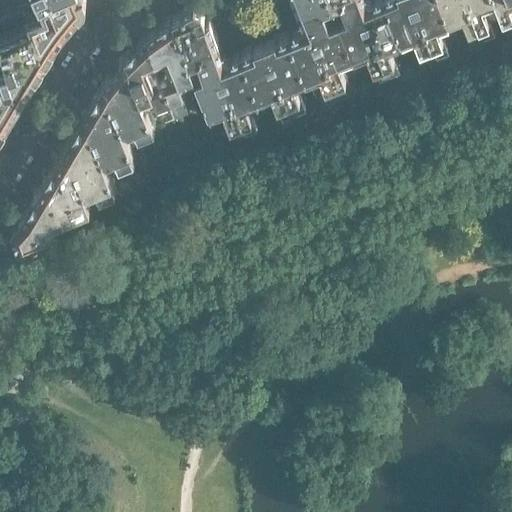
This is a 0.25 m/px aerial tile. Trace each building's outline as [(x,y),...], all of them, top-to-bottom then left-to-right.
[(0,0),(0,22),(21,14),(20,10),(15,0),(0,0)] [(15,0),(20,10),(38,2),(41,0),(15,0)] [(75,17),(85,5),(85,0),(41,0),(38,2),(41,9),(55,42),(66,27),(75,17)] [(350,49),(336,13),(328,16),(322,1),(317,4),(315,0),(300,6),(305,19),(302,26),(289,31),(304,67),(318,62),(330,95),(350,87),(337,54),(350,49)] [(399,30),(386,0),(342,0),(346,9),(336,13),(350,49),(366,43),(379,76),(398,68),(385,35),(399,30)] [(436,52),(414,0),(386,0),(399,30),(413,24),(426,56),(436,52)] [(447,11),(442,0),(414,0),(436,52),(446,48),(433,17),(447,11)] [(442,0),(447,11),(461,6),(473,38),(493,30),(481,0),(442,0)] [(511,0),(497,0),(504,17),(511,13),(511,0)] [(218,39),(209,15),(205,17),(201,5),(193,2),(181,8),(172,13),(171,13),(188,56),(198,52),(204,50),(202,46),(217,40),(218,39)] [(45,59),(55,42),(41,9),(27,15),(29,21),(0,32),(0,48),(17,94),(22,97),(34,76),(35,76),(45,59)] [(193,69),(188,56),(171,13),(146,30),(156,55),(164,52),(168,60),(165,61),(168,69),(162,71),(174,98),(189,92),(182,73),(193,69)] [(159,72),(156,65),(153,66),(149,58),(156,55),(146,30),(124,52),(140,91),(153,86),(160,104),(174,98),(162,71),(159,72)] [(304,67),(289,31),(289,30),(276,35),(275,34),(264,39),(293,110),(302,106),(289,73),(304,67)] [(293,110),(264,39),(253,43),(253,44),(241,49),(241,51),(256,87),(270,81),(283,114),(293,110)] [(256,87),(241,51),(229,56),(222,52),(217,40),(202,46),(204,50),(198,52),(204,68),(194,72),(208,106),(223,100),(236,132),(256,125),(243,92),(256,87)] [(17,94),(0,48),(0,133),(7,122),(22,97),(17,94)] [(140,91),(124,52),(103,79),(120,122),(125,124),(134,120),(136,125),(151,119),(140,91)] [(120,122),(103,79),(83,112),(99,150),(102,152),(107,154),(116,151),(118,155),(132,150),(120,122)] [(99,150),(83,112),(65,143),(81,181),(83,182),(90,186),(96,183),(99,188),(113,183),(102,152),(99,150)] [(81,181),(65,143),(46,175),(61,212),(91,200),(83,182),(81,181)] [(61,212),(46,175),(26,208),(23,211),(11,224),(18,243),(52,229),(48,218),(61,212)]
